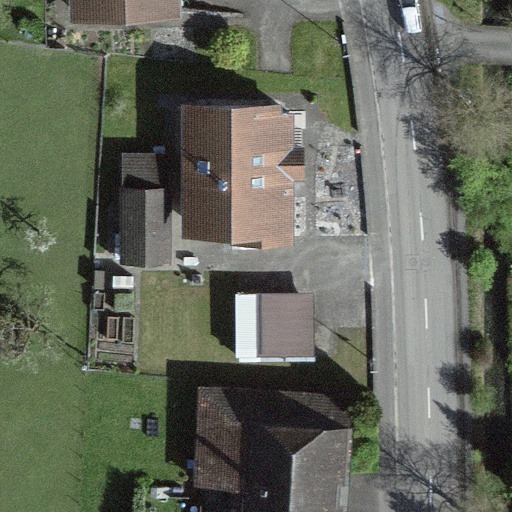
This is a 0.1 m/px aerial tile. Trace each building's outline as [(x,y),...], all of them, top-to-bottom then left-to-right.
[(163,0),(77,0),(79,26),(164,23),(163,0)] [(187,108),(188,226),(231,226),(231,239),(286,238),(286,114),(269,114),(269,108),(187,108)] [(123,190),(121,261),(162,262),(164,190),(123,190)] [(254,355),(310,355),(308,295),(254,295),(254,355)] [(323,511),(330,400),(200,391),(196,484),(228,486),(230,467),(250,468),(248,504),(236,503),(235,511),(323,511)]
